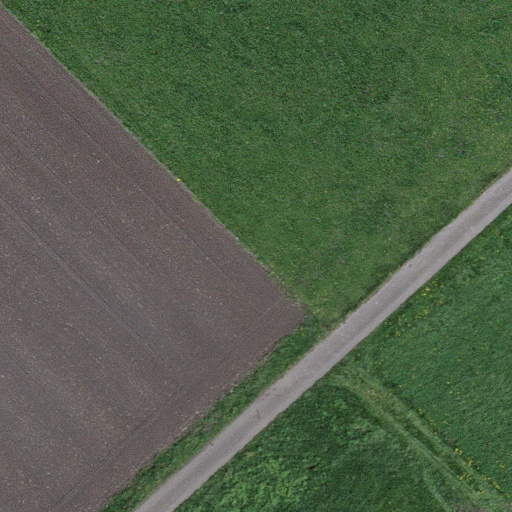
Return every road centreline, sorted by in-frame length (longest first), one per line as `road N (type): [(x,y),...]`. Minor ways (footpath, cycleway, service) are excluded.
road 1 (track): [(511,187),(154,511)]
road 2 (track): [(333,349),(497,511)]
